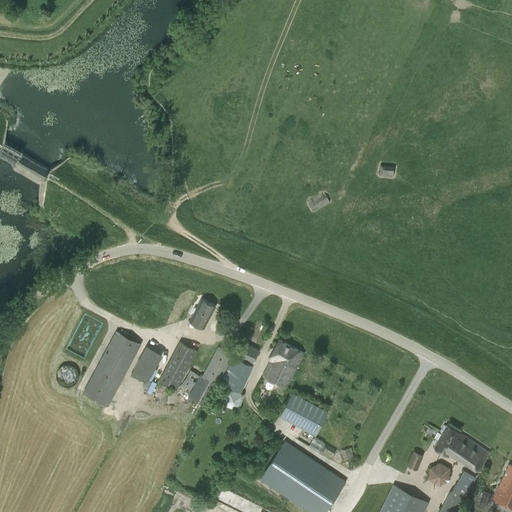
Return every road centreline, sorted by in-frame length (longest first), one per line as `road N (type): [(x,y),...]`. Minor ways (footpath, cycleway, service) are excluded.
road 1 (unclassified): [(511,409),(401,342),(233,273)]
road 2 (unclassified): [(0,346),(21,309),(45,288),(112,252),(149,249),(233,273)]
